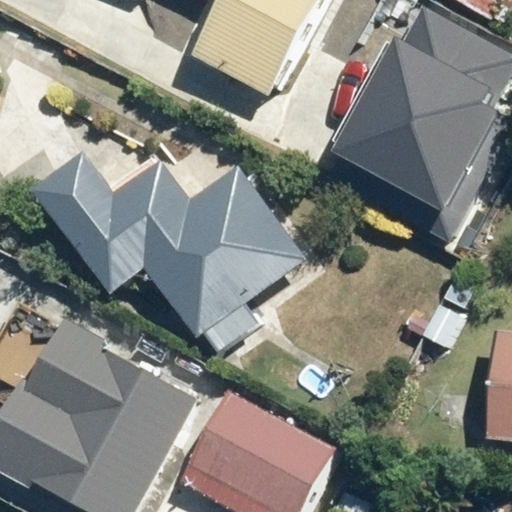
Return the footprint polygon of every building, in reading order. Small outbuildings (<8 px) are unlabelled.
[(341,0),(223,0),(240,9),(214,55),(287,96),(341,0)] [(511,36),(448,0),(445,0),(348,172),(452,231),(511,126),(511,36)] [(170,272),(218,339),(221,337),(231,352),(233,350),(236,354),(279,324),(265,305),(328,261),(261,167),(216,199),(189,162),(178,170),(170,158),(135,182),(115,153),(60,191),(135,296),(170,272)] [(434,231),(413,269),(461,296),(482,258),(434,231)] [(446,301),(426,339),(465,359),(485,321),(446,301)] [(55,483),(108,511),(157,511),(218,400),(126,350),(130,343),(88,320),(53,385),(47,381),(2,463),(51,490),(55,483)] [(511,373),(510,400),(497,398),(495,419),(507,421),(506,440),(511,440),(511,373)] [(319,511),(353,450),(246,392),(196,482),(251,511),(319,511)]
